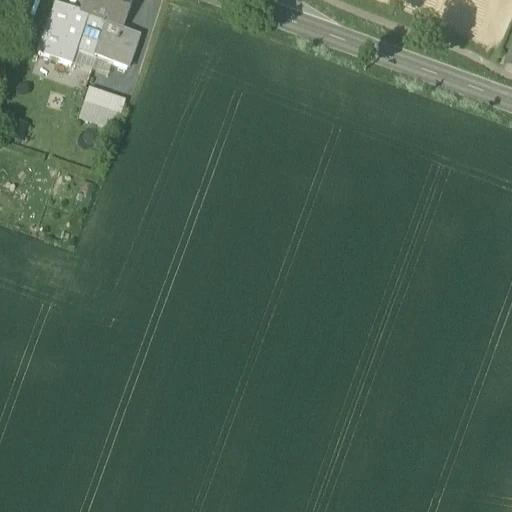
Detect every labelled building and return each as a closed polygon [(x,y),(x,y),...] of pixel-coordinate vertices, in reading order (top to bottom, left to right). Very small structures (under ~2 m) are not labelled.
[(78,17),(87,20),(105,26),(122,32),(133,1),(131,0),(84,0),(79,16),(78,17)] [(37,57),(70,69),(75,54),(87,20),(78,17),(79,16),(55,7),(37,57)] [(75,54),(94,61),(105,26),(87,20),(75,54)] [(122,32),(105,26),(94,61),(126,72),(137,39),(121,33),(122,32)] [(79,121),(114,133),(123,105),(88,93),(79,121)] [(8,146),(22,151),(27,136),(13,131),(8,146)]
